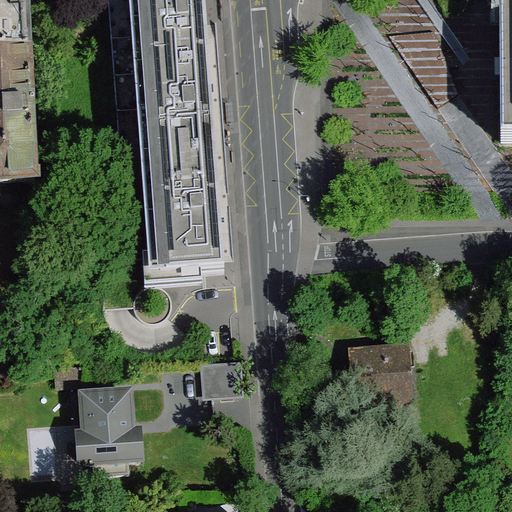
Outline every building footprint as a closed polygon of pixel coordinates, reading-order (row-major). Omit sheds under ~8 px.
[(0,0),(0,57),(30,56),(27,4),(21,4),(20,0),(0,0)] [(203,0),(134,0),(157,283),(225,278),(222,243),(212,120),(207,46),(203,0)] [(469,0),(440,0),(448,15),(463,16),(469,0)] [(511,0),(500,0),(504,144),(511,143),(511,0)] [(459,96),(434,34),(391,40),(438,111),(459,96)] [(0,186),(35,185),(30,56),(0,57),(0,186)] [(423,413),(501,407),(493,300),(415,306),(423,413)] [(413,405),(404,342),(346,350),(355,413),(413,405)] [(247,399),(244,365),(202,368),(205,402),(247,399)] [(129,398),(85,401),(88,439),(81,440),(83,468),(141,464),(139,435),(132,435),(129,398)] [(429,511),(507,511),(501,407),(423,413),(429,511)]
